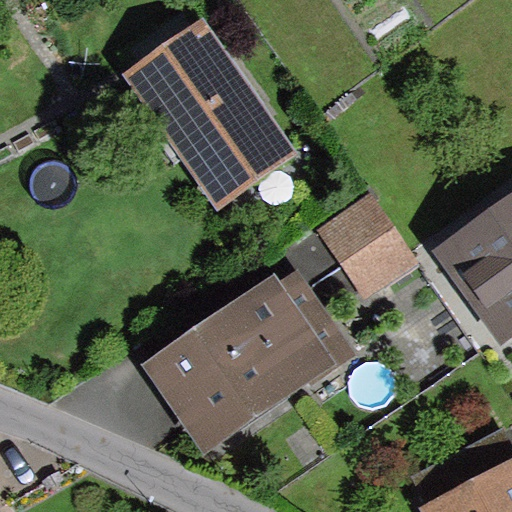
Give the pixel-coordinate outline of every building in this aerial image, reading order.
[(274,143),(199,36),(138,79),(212,186),(274,143)] [(413,256),(376,203),(331,234),(368,287),(413,256)] [(511,217),(457,257),(505,324),(511,319),(511,217)] [(340,345),(295,281),(160,373),(207,440),(322,362),(320,359),(340,345)] [(511,511),(511,450),(503,433),(413,480),(430,511),(511,511)]
